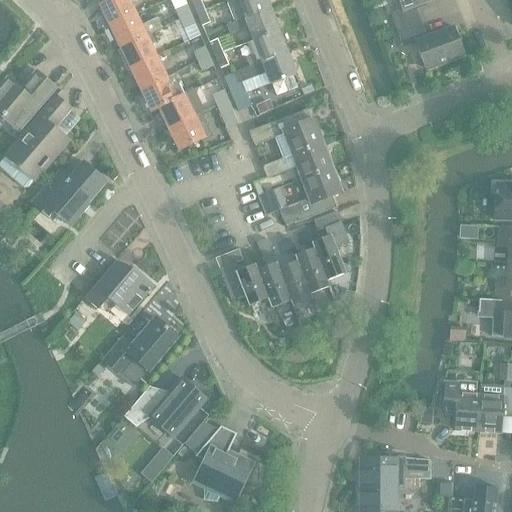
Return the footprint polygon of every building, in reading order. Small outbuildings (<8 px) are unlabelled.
[(110,0),(98,6),(109,28),(136,16),(130,4),(138,0),(110,0)] [(190,0),(196,14),(205,11),(199,0),(190,0)] [(232,0),(227,2),(235,24),(270,11),(265,0),(232,0)] [(390,15),(397,33),(420,25),(413,7),(430,0),(396,0),(401,11),(390,15)] [(175,10),(180,21),(192,15),(187,5),(175,10)] [(210,23),(205,11),(196,14),(201,27),(210,23)] [(248,29),(252,42),(278,32),(270,11),(235,24),(236,24),(227,27),(230,35),(248,29)] [(196,24),(192,15),(180,21),(184,30),(196,24)] [(109,28),(119,50),(146,37),(150,35),(161,30),(156,19),(141,26),(136,16),(109,28)] [(425,38),(420,25),(397,33),(402,47),(414,42),(425,70),(463,56),(458,43),(458,40),(458,37),(456,35),(454,33),(452,28),(425,38)] [(246,58),(250,67),(286,53),(278,32),(252,42),(257,54),(246,58)] [(119,50),(129,71),(156,58),(150,47),(155,45),(150,35),(146,37),(119,50)] [(209,43),(214,56),(223,53),(217,40),(209,43)] [(193,52),(198,63),(209,58),(205,47),(193,52)] [(228,66),(223,53),(214,56),(220,70),(228,66)] [(236,78),(239,85),(265,75),(269,85),(284,80),(292,76),(294,76),(286,53),(250,67),(250,68),(235,74),(236,78)] [(129,71),(139,91),(165,79),(156,58),(129,71)] [(213,67),(209,58),(198,63),(201,72),(213,67)] [(17,85),(15,82),(8,76),(0,84),(0,113),(16,128),(11,134),(14,137),(55,89),(35,72),(19,90),(16,87),(17,85)] [(148,112),(155,108),(175,99),(181,96),(172,76),(165,79),(139,91),(148,112)] [(292,76),(284,80),(288,92),(297,88),(292,76)] [(246,101),(239,85),(236,78),(225,82),(235,106),(240,117),(251,113),(246,101)] [(311,86),(301,91),(304,97),(314,92),(311,86)] [(210,95),(216,107),(228,102),(223,90),(210,95)] [(155,108),(166,131),(192,119),(192,118),(199,114),(188,93),(181,96),(175,99),(155,108)] [(54,98),(4,158),(18,170),(11,178),(23,188),(27,188),(32,182),(67,142),(52,130),(68,110),(54,98)] [(268,100),(255,106),(259,115),(272,109),(268,100)] [(230,107),(228,102),(216,107),(218,112),(225,129),(237,124),(230,107)] [(282,161),(292,157),(322,145),(312,119),(310,120),(306,111),(248,133),(254,147),(273,140),(282,161)] [(192,119),(166,131),(176,152),(209,136),(199,114),(192,118),(192,119)] [(292,157),(301,181),(331,170),(322,145),(292,157)] [(266,178),(285,171),(280,159),(261,166),(266,178)] [(80,212),(104,183),(81,163),(67,181),(57,172),(29,205),(47,220),(52,214),(69,228),(81,213),(80,212)] [(340,194),(331,170),(301,181),(309,200),(278,212),(283,224),(318,211),(315,204),(340,194)] [(511,185),(494,185),(494,221),(511,221),(511,185)] [(270,191),(257,196),(265,217),(278,212),(270,191)] [(325,229),(328,237),(330,236),(335,249),(348,244),(336,212),(313,221),(317,231),(325,229)] [(505,249),(504,266),(511,266),(511,229),(498,229),(497,248),(505,249)] [(301,243),(309,240),(305,230),(297,233),(301,243)] [(310,244),(313,250),(325,281),(345,273),(335,249),(330,236),(328,237),(310,244)] [(282,251),(290,248),(286,237),(278,240),(282,251)] [(262,261),(272,257),(265,239),(255,243),(262,261)] [(248,307),(267,300),(256,272),(254,266),(237,272),(234,264),(241,261),(236,250),(214,259),(231,300),(243,295),(248,307)] [(293,257),(295,263),(296,263),(308,295),(327,287),(325,281),(313,250),(293,257)] [(295,263),(277,270),(289,302),(291,308),(310,300),(308,295),(296,263),(295,263)] [(275,264),(256,272),(267,300),(270,309),(289,302),(277,270),(275,264)] [(495,282),(494,301),(511,302),(511,266),(504,266),(503,283),(495,282)] [(149,293),(153,288),(132,270),(129,274),(125,271),(121,276),(111,268),(84,300),(97,312),(107,300),(127,318),(146,296),(147,297),(150,293),(149,293)] [(511,302),(494,301),(493,321),(501,322),(500,339),(511,339),(511,302)] [(76,313),(67,323),(78,332),(86,322),(76,313)] [(149,370),(176,338),(155,320),(132,347),(121,338),(101,362),(122,379),(133,389),(149,370)] [(298,327),(284,333),(284,335),(287,341),(302,336),(299,329),(298,327)] [(99,363),(91,373),(97,378),(105,368),(99,363)] [(135,429),(149,419),(173,439),(206,401),(180,379),(163,400),(149,388),(123,418),(135,429)] [(454,432),(477,433),(479,396),(475,396),(476,384),(458,383),(458,385),(444,384),(443,412),(455,413),(454,432)] [(479,396),(477,433),(500,435),(501,418),(511,418),(511,389),(502,389),(502,388),(480,386),(479,396)] [(420,409),(419,424),(431,424),(432,410),(420,409)] [(202,424),(184,444),(196,455),(194,458),(203,462),(197,475),(198,475),(200,480),(202,485),(202,489),(203,493),(203,497),(203,501),(216,504),(219,497),(233,504),(244,482),(258,488),(258,460),(239,451),(234,460),(226,456),(235,436),(219,429),(217,431),(202,424)] [(377,459),(359,460),(359,490),(395,490),(404,490),(404,481),(404,460),(404,458),(395,458),(395,454),(377,455),(377,459)] [(429,463),(404,460),(404,481),(404,490),(418,490),(418,481),(429,481),(429,463)] [(450,484),(435,484),(435,496),(450,496),(450,484)] [(463,500),(462,511),(493,511),(496,490),(474,488),(473,501),(463,500)] [(355,510),(353,511),(395,511),(395,495),(418,495),(418,490),(404,490),(395,490),(359,490),(359,509),(355,510)]
